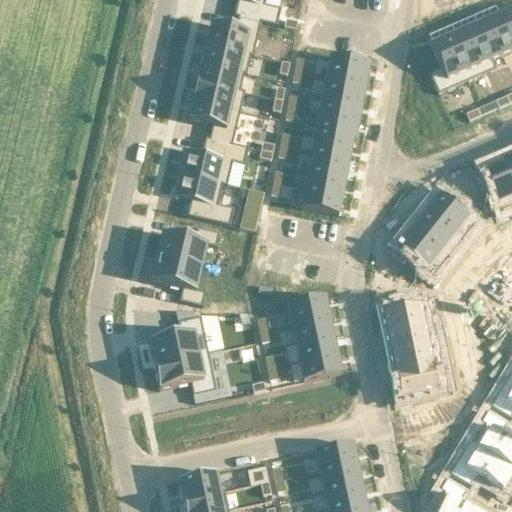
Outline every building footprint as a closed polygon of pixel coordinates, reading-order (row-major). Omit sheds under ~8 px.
[(221,0),(238,4),(235,17),(234,19),(238,20),(261,25),(277,29),(281,11),(276,10),(265,8),(266,0),(221,0)] [(511,12),(497,19),(511,53),(511,12)] [(511,53),(497,19),(475,29),(491,64),(492,64),(511,55),(511,53)] [(211,26),(206,47),(253,58),(261,25),(238,20),(235,32),(211,26)] [(285,22),(284,30),(296,33),(297,25),(285,22)] [(475,29),(453,39),(472,83),(495,73),(492,64),(491,64),(475,29)] [(440,71),(429,76),(438,98),(472,83),(453,39),(430,49),(440,71)] [(206,47),(202,66),(246,76),(251,59),(253,59),(253,58),(206,47)] [(329,60),(325,80),(365,88),(369,67),(329,60)] [(296,62),(294,74),(302,76),(304,63),(296,62)] [(281,65),(279,77),(287,79),(289,67),(281,65)] [(202,66),(197,85),(244,96),(245,94),(240,93),(244,77),(246,77),(246,76),(202,66)] [(294,74),(292,86),(300,88),(302,76),(294,74)] [(325,80),(322,98),(362,106),(365,88),(325,80)] [(197,85),(193,103),(240,114),(244,96),(197,85)] [(276,91),(274,103),(282,104),(284,92),(276,91)] [(322,98),(318,117),(358,125),(362,106),(322,98)] [(289,99),(287,111),(295,113),(297,100),(289,99)] [(506,100),(495,104),(498,112),(509,107),(506,100)] [(193,103),(188,124),(212,130),(209,142),(232,147),(240,114),(193,103)] [(274,103),(272,114),(280,116),(282,104),(274,103)] [(287,111),(284,123),(293,125),(295,113),(287,111)] [(477,112),(465,117),(469,125),(480,120),(477,112)] [(318,117),(315,136),(353,143),(353,144),(355,145),(358,125),(318,117)] [(315,136),(311,155),(349,162),(353,144),(353,143),(315,136)] [(282,137),(280,149),(288,151),(290,139),(282,137)] [(186,153),(180,177),(222,187),(227,188),(232,165),(244,168),(248,151),(232,147),(209,142),(205,141),(202,156),(186,153)] [(262,146),(260,154),(272,156),(274,148),(262,146)] [(280,149),(277,162),(285,163),(288,151),(280,149)] [(260,154),(259,162),(271,164),(272,156),(260,154)] [(311,155),(308,174),(346,181),(349,162),(311,155)] [(489,186),(467,195),(489,221),(501,215),(511,210),(511,183),(504,164),(483,173),(489,186)] [(275,174),(273,186),(281,188),(283,176),(275,174)] [(308,174),(304,193),(342,200),(346,181),(308,174)] [(180,177),(174,200),(191,204),(187,219),(230,229),(234,212),(218,208),(222,187),(180,177)] [(273,186),(270,199),(278,200),(281,188),(273,186)] [(250,193),(241,232),(255,235),(264,197),(250,193)] [(304,193),(300,213),(338,220),(342,200),(304,193)] [(439,199),(425,217),(461,246),(475,228),(489,221),(467,195),(445,204),(439,199)] [(425,217),(411,234),(448,263),(461,246),(425,217)] [(162,236),(156,261),(201,271),(207,248),(216,250),(219,237),(196,231),(193,243),(162,236)] [(399,248),(396,251),(399,254),(400,253),(433,280),(448,263),(411,234),(399,249),(399,248)] [(156,261),(150,285),(182,293),(179,305),(202,310),(205,296),(196,294),(201,271),(156,261)] [(477,276),(472,282),(482,290),(487,284),(477,276)] [(472,282),(467,289),(477,296),(482,290),(472,282)] [(325,300),(287,308),(291,328),(329,320),(325,300)] [(410,310),(383,316),(388,338),(434,328),(438,327),(432,300),(412,304),(409,305),(410,310)] [(249,317),(247,309),(233,307),(232,317),(249,317)] [(473,308),(465,309),(467,321),(475,319),(473,308)] [(180,337),(148,344),(153,369),(208,357),(200,320),(199,316),(175,315),(177,325),(180,337)] [(329,320),(291,328),(295,347),(333,339),(329,320)] [(264,321),(256,323),(259,335),(267,333),(264,321)] [(434,328),(388,338),(393,359),(438,349),(434,328)] [(477,329),(469,330),(472,342),(480,340),(477,329)] [(267,333),(259,335),(261,347),(269,345),(267,333)] [(333,339),(295,347),(299,366),(337,358),(333,339)] [(480,340),(472,342),(474,354),(482,352),(480,340)] [(438,349),(393,359),(397,379),(397,380),(443,370),(438,349)] [(208,357),(153,369),(159,393),(190,387),(193,399),(216,394),(208,358),(208,357)] [(337,358),(299,366),(303,385),(323,381),(330,380),(341,377),(337,358)] [(272,359),(264,361),(267,372),(275,371),(272,359)] [(397,379),(396,379),(401,402),(447,392),(443,370),(397,380),(397,379)] [(275,371),(267,372),(269,384),(277,382),(275,371)] [(511,380),(509,378),(490,410),(511,423),(511,421),(511,380)] [(263,386),(251,388),(253,396),(265,394),(263,386)] [(440,398),(429,401),(430,408),(442,406),(440,398)] [(473,447),(473,448),(511,471),(511,442),(503,437),(509,426),(488,413),(481,425),(485,428),(473,447)] [(469,444),(449,477),(471,490),(477,480),(503,495),(511,479),(511,471),(473,448),(473,447),(469,444)] [(352,447),(314,455),(319,475),(357,467),(352,447)] [(357,467),(319,475),(323,494),(361,486),(357,467)] [(265,471),(247,474),(250,490),(260,488),(268,486),(265,471)] [(280,471),(272,473),(274,484),(282,483),(280,471)] [(216,476),(178,484),(182,504),(220,496),(220,495),(216,476)] [(444,495),(434,511),(474,511),(462,505),(469,494),(447,481),(440,493),(444,495)] [(282,483),(274,484),(276,496),(285,495),(282,483)] [(268,486),(260,488),(262,499),(271,498),(268,486)] [(361,486),(323,494),(326,511),(329,511),(365,505),(361,486)] [(220,496),(182,504),(183,511),(228,511),(224,494),(220,495),(220,496)]
